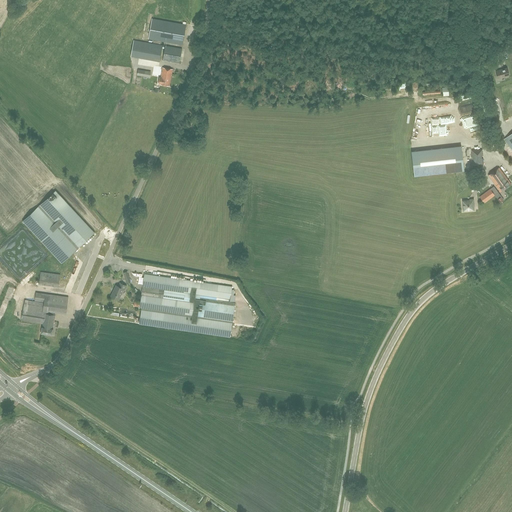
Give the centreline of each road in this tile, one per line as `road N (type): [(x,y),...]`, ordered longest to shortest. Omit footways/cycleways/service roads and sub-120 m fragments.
road 1 (unclassified): [(48,368),(67,343),(195,66),(208,0)]
road 2 (tertiary): [(345,511),(364,406),(397,333),(424,297),(511,243)]
road 3 (track): [(232,511),(39,382)]
road 4 (primary): [(191,511),(77,435)]
